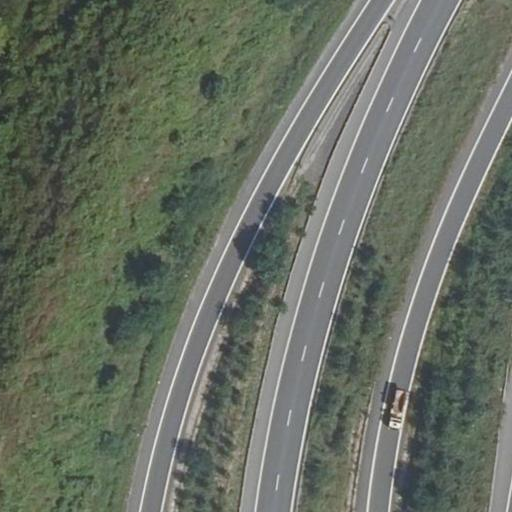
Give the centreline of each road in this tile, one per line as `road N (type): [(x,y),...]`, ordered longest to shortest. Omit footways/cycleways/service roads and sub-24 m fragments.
road 1 (motorway): [(385,0),(289,147),(217,294),(182,382),(152,511)]
road 2 (motorway): [(444,0),(341,221),(273,465),(268,511)]
road 3 (trunk): [(511,90),(426,279),(380,511)]
road 4 (track): [(58,0),(0,144)]
